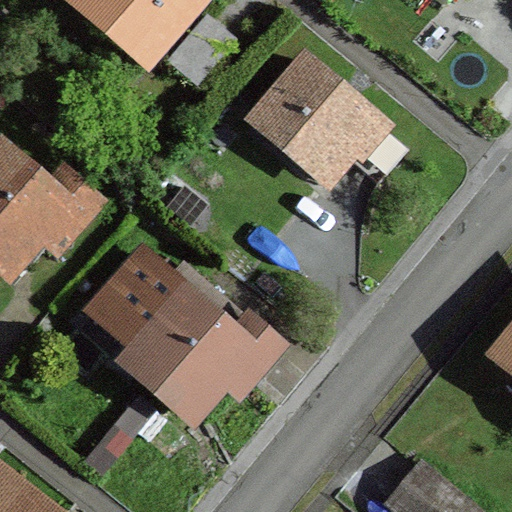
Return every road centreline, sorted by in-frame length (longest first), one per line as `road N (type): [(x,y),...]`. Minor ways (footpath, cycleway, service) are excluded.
road 1 (residential): [(246,511),(511,195)]
road 2 (residential): [(511,175),(294,0)]
road 3 (residential): [(114,511),(0,420)]
